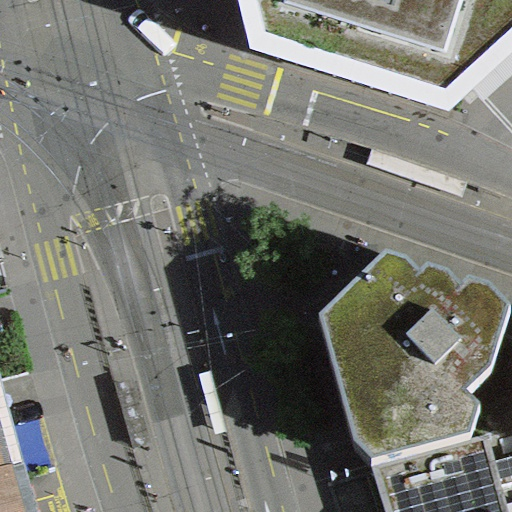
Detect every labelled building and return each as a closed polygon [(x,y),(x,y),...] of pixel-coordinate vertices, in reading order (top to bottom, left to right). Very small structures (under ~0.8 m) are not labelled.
[(511,0),(249,0),(252,10),(260,40),(454,101),(476,81),(511,48),(511,0)] [(372,471),(511,432),(511,341),(503,339),(510,316),(490,294),(478,291),(469,288),(462,295),(449,282),(427,275),(420,282),(407,269),(385,262),(319,326),(354,452),(372,471)] [(0,480),(14,477),(0,425),(0,480)] [(511,511),(511,432),(372,471),(379,494),(384,511),(511,511)] [(14,477),(0,480),(0,511),(24,511),(20,499),(14,477)]
